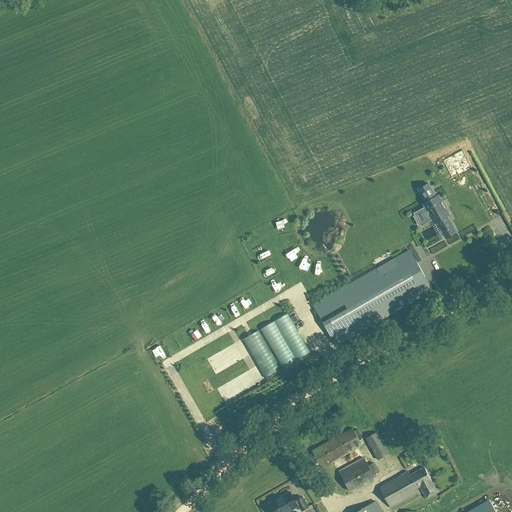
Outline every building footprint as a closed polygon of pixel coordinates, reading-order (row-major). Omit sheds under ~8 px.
[(473,165),(463,147),(445,157),(450,166),(459,161),(464,170),(473,165)] [(453,226),(447,216),(450,214),(446,208),(442,202),(443,202),(439,195),(436,197),(429,184),(419,190),(426,202),(423,204),(425,207),(421,210),(428,222),(432,220),(434,223),(437,222),(443,232),(452,226),(453,226)] [(410,251),(314,305),(336,345),(432,290),(410,251)] [(362,445),(359,440),(363,438),(358,429),(354,431),(352,428),(312,450),(321,467),(362,445)] [(388,454),(377,432),(366,438),(378,460),(388,454)] [(374,463),(368,466),(364,458),(339,472),(349,491),(374,477),(373,475),(379,472),(374,463)] [(380,487),(391,508),(419,492),(417,488),(420,487),(426,498),(438,492),(424,467),(410,475),(408,471),(380,487)] [(302,511),(308,507),(302,497),(296,500),(296,501),(295,502),(290,492),(269,504),(273,511),(287,511),(298,506),(299,505),(302,511)] [(496,511),(490,501),(470,511),(496,511)] [(381,511),(376,502),(357,511),(381,511)]
